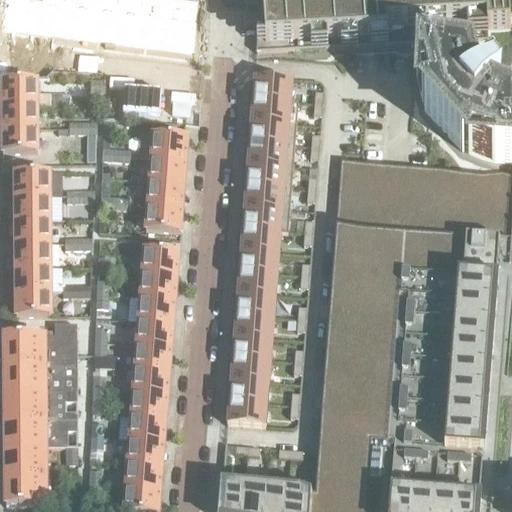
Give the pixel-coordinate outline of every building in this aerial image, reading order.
[(182,0),(4,0),(1,32),(11,34),(12,77),(50,76),(54,39),(194,56),(199,2),(182,0)] [(508,0),(244,0),(244,4),(260,6),(260,12),(256,56),(488,40),(488,32),(511,30),(508,0)] [(418,60),(417,80),(423,106),(424,112),(424,113),(462,154),(463,154),(459,165),(466,167),(479,159),(495,163),(498,164),(511,164),(511,109),(508,108),(509,105),(509,104),(498,92),(499,91),(490,82),(481,88),(477,92),(468,83),(475,82),(476,81),(472,63),(418,57),(418,60)] [(254,81),(252,103),(291,106),(293,84),(254,81)] [(105,97),(105,84),(91,83),(90,96),(105,97)] [(3,85),(2,85),(2,109),(37,109),(51,109),(51,98),(37,98),(36,85),(8,85),(3,85)] [(316,97),(315,109),(323,110),(324,98),(316,97)] [(69,98),(51,98),(51,109),(51,110),(69,110),(69,98)] [(252,103),(251,125),(296,129),(298,106),(291,106),(252,103)] [(37,109),(2,109),(2,133),(37,133),(37,109)] [(315,109),(314,121),(322,121),(323,110),(315,109)] [(251,125),(249,147),(295,151),(296,129),(251,125)] [(37,133),(2,133),(2,158),(37,157),(37,133)] [(142,137),(140,161),(151,162),(186,165),(188,141),(184,141),(153,138),(142,137)] [(312,140),(311,152),(319,152),(320,141),(312,140)] [(95,167),(96,147),(87,147),(86,166),(95,167)] [(249,147),(247,169),(293,172),(295,151),(249,147)] [(133,161),(133,155),(103,152),(102,159),(133,161)] [(311,152),(311,164),(318,164),(319,152),(311,152)] [(132,168),(133,161),(102,159),(102,166),(103,166),(114,167),(132,168)] [(151,162),(149,186),(184,189),(186,165),(151,162)] [(311,493),(309,511),(511,511),(511,176),(458,173),(415,169),(341,164),(331,292),(316,482),(315,493),(311,493)] [(103,166),(102,183),(111,184),(111,167),(103,166)] [(247,169),(246,190),(291,194),(293,172),(247,169)] [(15,201),(50,201),(50,177),(15,177),(15,201)] [(309,183),(308,195),(316,196),(317,184),(309,183)] [(149,186),(147,210),(182,213),(184,189),(149,186)] [(246,190),(244,212),(290,215),(291,194),(246,190)] [(308,195),(307,207),(315,207),(316,196),(308,195)] [(101,200),(100,213),(128,215),(129,202),(110,201),(101,200)] [(50,201),(15,201),(15,225),(50,225),(50,201)] [(182,213),(147,210),(145,234),(180,237),(182,213)] [(244,212),(242,234),(281,237),(288,238),(290,215),(244,212)] [(50,249),(50,225),(15,225),(15,249),(50,249)] [(306,226),(305,238),(313,239),(313,227),(306,226)] [(242,234),(241,255),(279,258),(281,237),(242,234)] [(305,238),(304,250),(312,251),(313,239),(305,238)] [(51,273),(50,249),(15,249),(16,273),(51,273)] [(142,278),(177,281),(178,257),(144,254),(142,278)] [(241,255),(239,276),(278,279),(279,258),(241,255)] [(110,262),(98,261),(98,275),(110,276),(110,262)] [(302,269),(301,281),(309,282),(310,270),(302,269)] [(51,297),(51,273),(16,273),(16,297),(51,297)] [(239,276),(237,298),(276,301),(278,279),(239,276)] [(177,281),(142,278),(140,302),(175,304),(177,281)] [(301,281),(301,293),(308,294),(309,282),(301,281)] [(110,286),(98,285),(97,285),(96,299),(109,300),(110,286)] [(51,321),(51,297),(16,297),(16,321),(51,321)] [(237,298),(236,319),(274,322),(276,301),(237,298)] [(108,314),(109,300),(96,299),(96,313),(108,314)] [(175,304),(140,302),(138,325),(173,328),(175,304)] [(299,312),(298,324),(306,325),(307,313),(299,312)] [(236,319),(234,341),(273,344),(274,322),(236,319)] [(298,324),(297,336),(305,337),(306,325),(298,324)] [(138,325),(136,349),(171,352),(173,328),(138,325)] [(77,371),(77,329),(55,328),(55,336),(55,341),(55,371),(77,371)] [(108,333),(95,333),(94,347),(107,347),(108,333)] [(3,340),(3,371),(55,371),(55,341),(42,341),(3,340)] [(234,341),(232,362),(271,365),(273,344),(234,341)] [(106,361),(107,347),(94,347),(94,361),(106,361)] [(171,352),(136,349),(134,373),(169,376),(171,352)] [(296,355),(295,367),(302,368),(303,356),(296,355)] [(119,361),(106,361),(94,361),(93,375),(106,375),(119,375),(119,361)] [(232,362),(231,384),(269,387),(271,365),(232,362)] [(295,367),(294,379),(302,380),(302,368),(295,367)] [(77,399),(77,371),(55,371),(3,371),(3,400),(77,399)] [(169,376),(134,373),(133,397),(167,399),(169,376)] [(105,394),(106,380),(93,380),(92,394),(105,394)] [(231,384),(229,405),(268,408),(269,387),(231,384)] [(104,409),(105,394),(92,394),(92,408),(93,408),(104,409)] [(167,399),(133,397),(131,421),(165,423),(167,399)] [(77,399),(3,400),(4,425),(77,425),(78,425),(77,399)] [(292,399),(291,410),(299,411),(300,399),(292,399)] [(229,405),(227,428),(241,429),(266,431),(268,408),(229,405)] [(92,408),(91,418),(106,419),(107,409),(104,409),(93,408),(92,408)] [(291,410),(290,422),(298,423),(299,411),(291,410)] [(131,421),(129,444),(164,447),(165,423),(131,421)] [(77,425),(4,425),(4,453),(43,453),(65,453),(78,453),(78,436),(77,436),(77,425)] [(104,429),(92,428),(92,442),(103,443),(104,429)] [(92,442),(91,455),(103,456),(103,443),(92,442)] [(129,444),(127,468),(162,471),(164,447),(129,444)] [(236,451),(236,459),(248,460),(248,452),(236,451)] [(248,452),(248,460),(260,461),(260,453),(248,452)] [(43,453),(4,453),(4,482),(43,481),(43,453)] [(78,453),(65,453),(65,470),(78,469),(78,453)] [(279,455),(279,462),(291,463),(291,455),(279,455)] [(291,455),(291,463),(303,464),(303,456),(291,455)] [(127,468),(125,492),(160,494),(162,471),(127,468)] [(101,475),(90,475),(89,493),(100,494),(101,475)] [(43,481),(4,482),(4,510),(44,510),(43,481)] [(245,488),(243,511),(265,511),(267,490),(268,490),(269,482),(245,481),(244,488),(245,488)] [(289,491),(286,511),(309,511),(311,493),(312,486),(288,484),(288,491),(289,491)] [(223,486),(220,511),(243,511),(245,488),(244,488),(223,486)] [(267,490),(265,511),(286,511),(289,491),(288,491),(268,490),(267,490)] [(158,511),(160,494),(125,492),(123,511),(158,511)] [(78,510),(78,493),(66,493),(66,510),(78,510)] [(100,508),(100,494),(89,493),(89,503),(89,508),(90,508),(100,508)]
